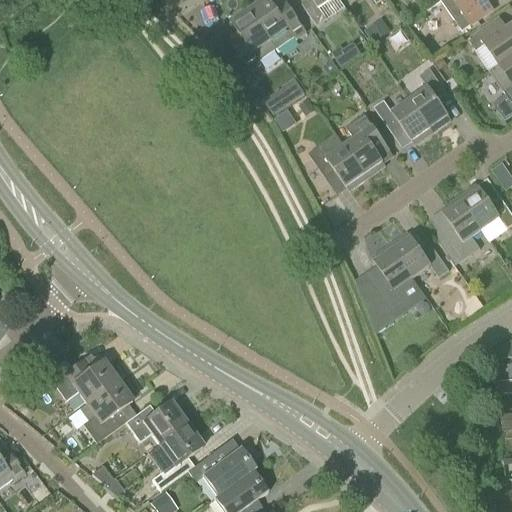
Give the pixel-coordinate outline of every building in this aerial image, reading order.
[(267,0),(265,0),(248,12),(279,56),(307,36),(289,11),(280,18),(267,0)] [(334,0),(305,0),(300,5),(317,29),(327,23),(319,11),(334,0)] [(444,0),(440,3),(462,34),(470,28),(478,22),(472,13),(487,2),(489,0),(444,0)] [(279,56),(248,12),(230,25),(232,26),(244,44),(234,51),(252,76),(262,69),(259,65),(275,53),(278,57),(279,56)] [(364,34),(373,46),(390,33),(381,21),(364,34)] [(489,73),(490,74),(511,58),(511,29),(490,44),(483,34),(469,43),(476,54),(485,48),(498,67),(489,73)] [(336,55),(344,69),(364,57),(356,43),(336,55)] [(511,58),(490,74),(505,95),(506,97),(506,98),(510,103),(507,106),(511,112),(511,58)] [(428,91),(410,104),(433,137),(451,124),(436,102),(447,95),(430,71),(419,78),(428,91)] [(298,80),(266,102),(275,116),(308,93),(298,80)] [(433,137),(410,104),(392,116),(383,104),(373,110),(391,136),(400,128),(415,149),(433,137)] [(287,113),(278,120),(286,132),(296,125),(287,113)] [(356,142),(345,150),(368,183),(386,170),(371,149),(382,142),(364,117),(347,129),(356,142)] [(345,150),(335,135),(319,147),(320,148),(308,156),(337,197),(346,191),(350,195),(368,183),(345,150)] [(511,216),(488,182),(459,201),(482,234),(500,222),(507,232),(511,228),(511,216)] [(459,201),(441,214),(454,233),(444,240),(438,244),(455,269),(462,264),(480,251),(472,241),(482,234),(459,201)] [(408,237),(390,250),(413,282),(431,270),(439,280),(449,274),(432,249),(422,256),(408,237)] [(413,282),(390,250),(372,262),(385,281),(376,288),(392,312),(411,299),(404,289),(413,282)] [(79,413),(79,414),(117,385),(103,366),(92,374),(84,363),(53,387),(66,405),(78,396),(86,407),(79,413)] [(493,384),(494,398),(506,397),(505,384),(493,384)] [(124,425),(125,427),(127,425),(120,415),(132,406),(117,385),(79,414),(87,424),(82,428),(95,446),(124,425)] [(150,438),(159,449),(186,429),(171,407),(155,419),(148,410),(127,425),(125,427),(139,446),(150,438)] [(511,415),(500,416),(501,431),(511,430),(511,415)] [(156,498),(186,476),(193,471),(187,462),(203,451),(186,429),(159,449),(166,460),(155,468),(161,476),(151,484),(156,490),(152,493),(156,498)] [(203,480),(218,500),(253,475),(257,472),(241,451),(225,462),(218,453),(193,471),(186,476),(194,486),(203,480)] [(0,483),(9,477),(14,485),(24,477),(6,453),(0,457),(0,483)] [(91,477),(105,488),(113,482),(102,469),(91,477)] [(253,475),(218,500),(214,503),(220,511),(262,511),(257,505),(269,496),(253,475)] [(173,511),(162,497),(150,507),(154,511),(173,511)]
